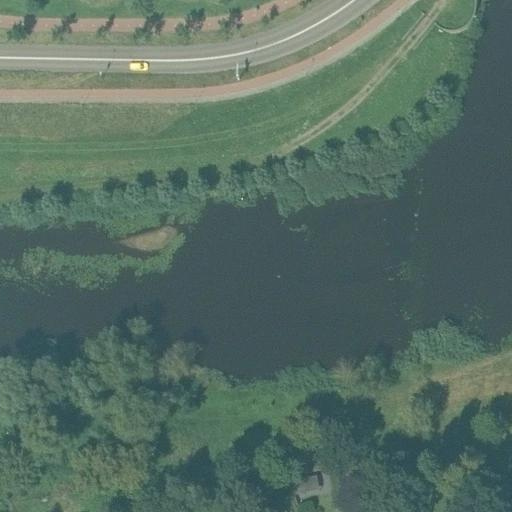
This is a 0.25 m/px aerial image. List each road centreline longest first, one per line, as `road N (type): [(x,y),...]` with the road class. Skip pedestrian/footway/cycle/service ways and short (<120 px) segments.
road 1 (track): [(439,0),(331,122),(271,155),(208,176),(34,187)]
road 2 (tertiary): [(354,0),(245,52),(147,60),(0,56)]
